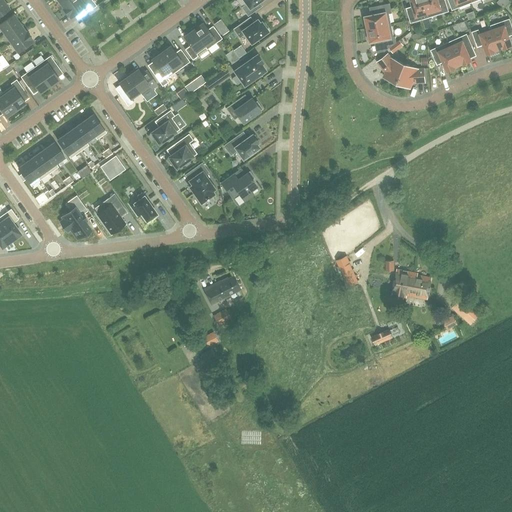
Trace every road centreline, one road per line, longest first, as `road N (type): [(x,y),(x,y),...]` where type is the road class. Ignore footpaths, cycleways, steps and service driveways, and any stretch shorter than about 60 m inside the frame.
road 1 (residential): [(305,0),(291,214),(271,226),(190,237)]
road 2 (residential): [(352,0),(347,57),(354,78),(378,101),(422,105),(511,68)]
road 3 (residential): [(190,237),(187,218),(91,79)]
road 4 (residential): [(380,178),(422,148),(511,109)]
road 5 (residential): [(203,0),(91,79)]
road 6 (residential): [(190,237),(63,255)]
